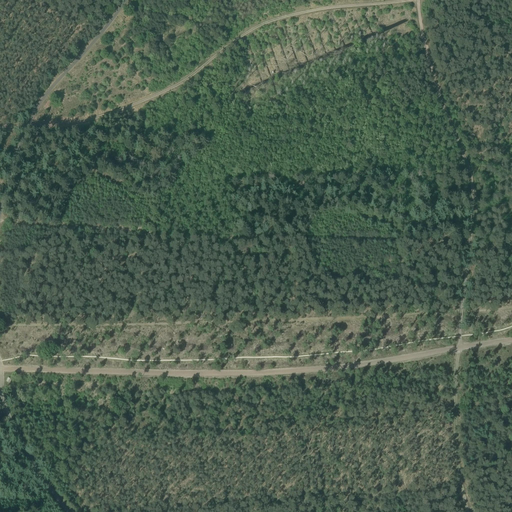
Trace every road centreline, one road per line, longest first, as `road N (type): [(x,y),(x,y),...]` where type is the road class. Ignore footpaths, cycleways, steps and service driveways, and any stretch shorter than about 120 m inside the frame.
road 1 (track): [(511,340),(298,371),(0,370)]
road 2 (track): [(409,0),(272,20),(188,78),(125,109),(0,126)]
road 3 (track): [(416,0),(444,112),(471,178),(459,336)]
road 4 (track): [(459,336),(458,437),(469,511)]
